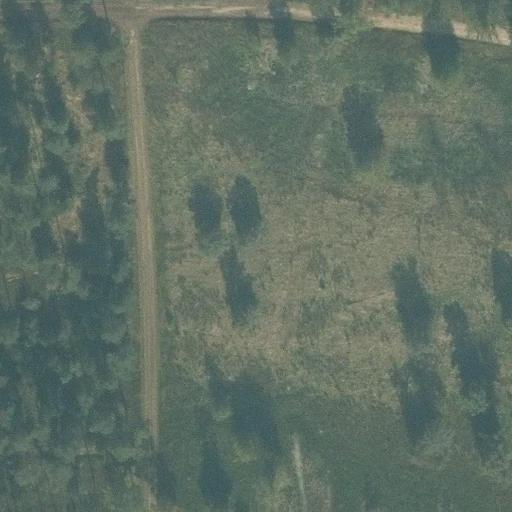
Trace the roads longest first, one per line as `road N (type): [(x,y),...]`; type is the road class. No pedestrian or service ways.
road 1 (track): [(131,14),(148,452)]
road 2 (track): [(0,17),(131,14)]
